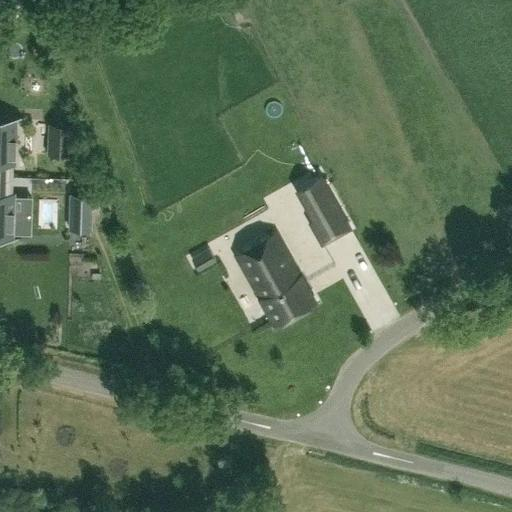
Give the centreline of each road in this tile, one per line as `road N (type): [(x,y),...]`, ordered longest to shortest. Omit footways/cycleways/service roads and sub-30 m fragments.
road 1 (unclassified): [(335,445),(0,363)]
road 2 (unclassified): [(335,445),(351,378),(375,354),(511,272)]
road 3 (unclassified): [(511,488),(335,445)]
